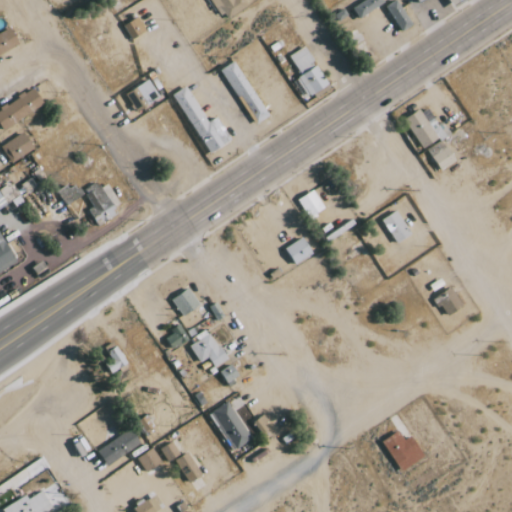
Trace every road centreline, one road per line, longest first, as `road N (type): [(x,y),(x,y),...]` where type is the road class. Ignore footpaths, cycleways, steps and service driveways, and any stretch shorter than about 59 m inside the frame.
road 1 (secondary): [(0,342),(506,0)]
road 2 (track): [(198,263),(15,0)]
road 3 (track): [(511,332),(380,131)]
road 4 (track): [(340,432),(198,263)]
road 5 (track): [(511,318),(340,432)]
road 6 (track): [(380,131),(289,0)]
road 7 (residential): [(340,432),(225,511)]
road 8 (track): [(92,511),(27,410)]
